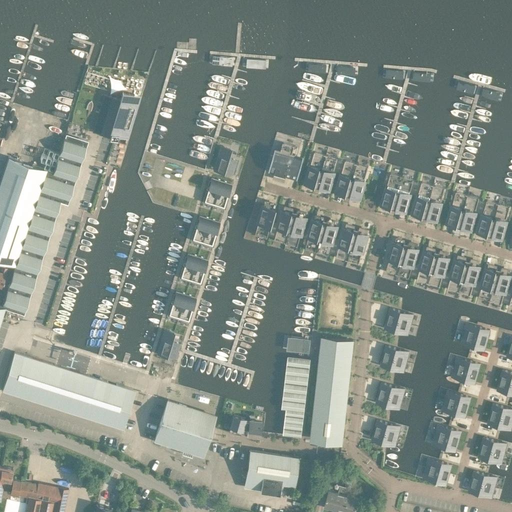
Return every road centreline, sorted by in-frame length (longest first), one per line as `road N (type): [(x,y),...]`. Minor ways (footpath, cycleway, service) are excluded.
road 1 (residential): [(396,484),(367,467),(350,437),(365,289),(384,220)]
road 2 (unclassified): [(0,425),(51,434),(202,508)]
road 3 (residential): [(454,497),(498,333)]
road 4 (residential): [(384,220),(511,256)]
road 5 (residential): [(384,220),(266,188)]
